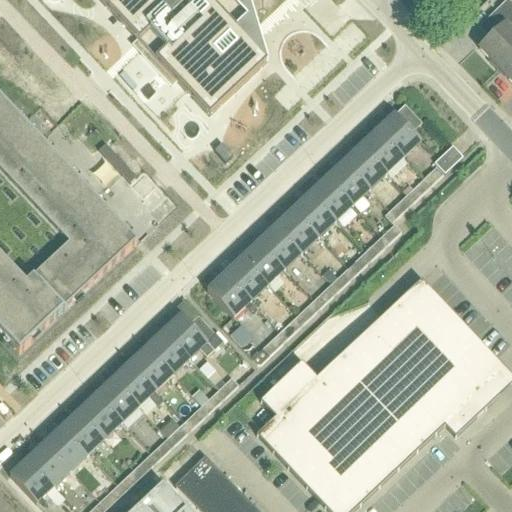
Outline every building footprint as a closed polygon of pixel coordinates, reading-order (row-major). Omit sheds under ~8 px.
[(94,0),(146,54),(140,59),(170,91),(176,86),(209,122),(267,67),(237,35),(250,23),(228,0),(94,0)] [(497,75),(511,60),(511,37),(511,36),(511,8),(507,4),(490,20),(498,29),(499,29),(501,31),(480,53),(498,73),(496,75),(497,75)] [(511,60),(497,75),(497,76),(499,74),(511,87),(511,60)] [(270,96),(277,104),(294,91),(287,83),(270,96)] [(0,340),(17,358),(19,360),(136,249),(135,248),(135,247),(0,103),(0,340)] [(378,136),(405,165),(422,148),(413,139),(423,129),(406,111),(396,120),(395,120),(378,136)] [(388,181),(405,165),(378,136),(361,152),(388,181)] [(214,154),(225,166),(232,159),(221,147),(214,154)] [(98,155),(130,188),(136,182),(115,159),(105,149),(98,155)] [(371,196),(388,181),(361,152),(344,168),(371,196)] [(446,179),(463,162),(453,152),(436,168),(446,179)] [(354,212),(371,196),(344,168),(327,184),(354,212)] [(431,192),(444,180),(438,172),(424,185),(431,192)] [(337,228),(354,212),(327,184),(310,200),(337,228)] [(414,208),(427,196),(421,188),(407,201),(414,208)] [(320,244),(337,228),(310,200),(293,216),(320,244)] [(397,223),(410,212),(403,204),(391,216),(397,223)] [(303,260),(320,244),(293,216),(276,231),(303,260)] [(390,249),(403,237),(396,230),(383,242),(390,249)] [(286,276),(303,260),(276,231),(259,247),(286,276)] [(373,265),(386,253),(380,246),(366,258),(373,265)] [(269,292),(286,276),(259,247),(242,263),(269,292)] [(356,281),(369,269),(362,262),(349,274),(356,281)] [(270,305),(276,299),(269,292),(242,263),(225,279),(252,308),(263,297),(270,305)] [(339,297),(352,285),(346,278),(332,290),(339,297)] [(234,324),(252,308),(225,279),(208,296),(234,324)] [(301,371),(300,369),(260,407),(275,423),(256,441),(323,511),(358,511),(444,431),(455,443),(486,414),(485,413),(484,413),(474,402),(492,385),(493,385),(428,315),(439,305),(421,286),(306,394),(292,380),(300,372),(301,372),(301,371)] [(322,313),(335,301),(328,293),(315,306),(322,313)] [(305,329),(318,317),(312,309),(298,322),(305,329)] [(164,338),(190,366),(201,356),(207,363),(224,348),(216,339),(215,340),(199,323),(190,330),(181,321),(164,338)] [(288,345),(301,333),(294,326),(282,338),(288,345)] [(173,382),(190,366),(164,338),(147,354),(173,382)] [(284,349),(277,342),(261,357),(259,357),(254,361),(254,364),(259,369),(262,369),(284,349)] [(156,398),(173,382),(147,354),(130,370),(156,398)] [(150,404),(156,398),(130,370),(113,385),(139,414),(150,404)] [(226,403),(239,391),(233,384),(220,396),(226,403)] [(123,429),(139,414),(113,385),(96,401),(123,429)] [(156,398),(150,404),(157,411),(163,405),(156,398)] [(210,419),(223,407),(216,400),(203,412),(210,419)] [(106,445),(123,429),(96,401),(79,417),(106,445)] [(193,435),(206,423),(199,416),(186,428),(193,435)] [(89,461),(106,445),(79,417),(62,433),(89,461)] [(176,451),(189,438),(182,431),(169,444),(176,451)] [(98,470),(89,461),(62,433),(45,449),(72,477),(83,467),(91,476),(98,470)] [(158,467),(172,455),(165,448),(152,460),(158,467)] [(81,487),(72,477),(45,449),(29,465),(55,493),(66,483),(75,492),(81,487)] [(196,511),(252,511),(254,511),(206,461),(175,490),(196,511)] [(142,483),(155,471),(148,463),(135,476),(142,483)] [(168,487),(182,475),(172,464),(158,477),(168,487)] [(55,493),(29,465),(11,481),(37,509),(48,499),(55,493)] [(125,499),(138,487),(131,480),(118,492),(125,499)] [(181,511),(161,490),(161,491),(138,511),(181,511)] [(55,493),(48,499),(57,509),(64,503),(55,493)] [(105,511),(110,511),(121,502),(114,495),(101,507),(105,511)]
